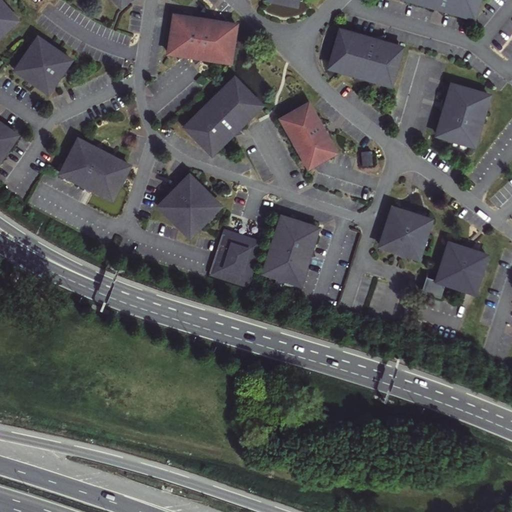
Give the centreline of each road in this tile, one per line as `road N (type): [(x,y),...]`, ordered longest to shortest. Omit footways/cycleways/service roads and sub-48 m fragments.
road 1 (track): [(0,407),(427,499),(511,479)]
road 2 (unclassified): [(155,137),(190,162),(373,222),(403,154)]
road 3 (motorway): [(274,511),(0,435)]
road 4 (motorway): [(198,327),(0,221)]
road 5 (trunk): [(198,327),(62,277),(0,242)]
road 6 (motorway): [(390,385),(198,327)]
road 7 (unclassified): [(139,79),(44,122),(11,188)]
road 8 (unclassified): [(288,49),(403,154)]
road 9 (motorway): [(140,511),(0,465)]
road 10 (unclassified): [(403,154),(511,231)]
road 11 (motorway): [(511,432),(390,385)]
road 12 (motorway): [(511,418),(390,385)]
